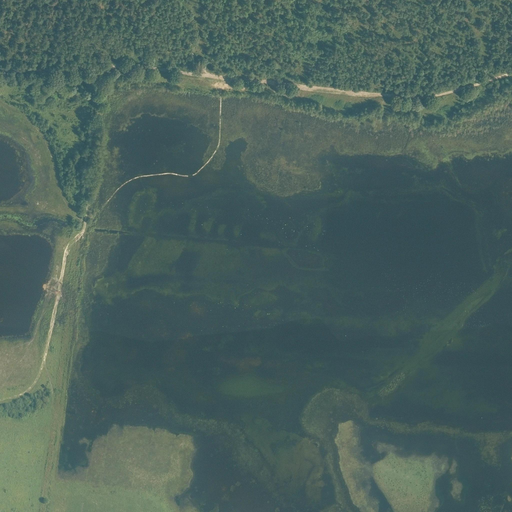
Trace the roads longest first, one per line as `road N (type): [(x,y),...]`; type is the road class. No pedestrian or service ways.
road 1 (track): [(511,73),(399,97),(192,73)]
road 2 (track): [(192,73),(0,67)]
